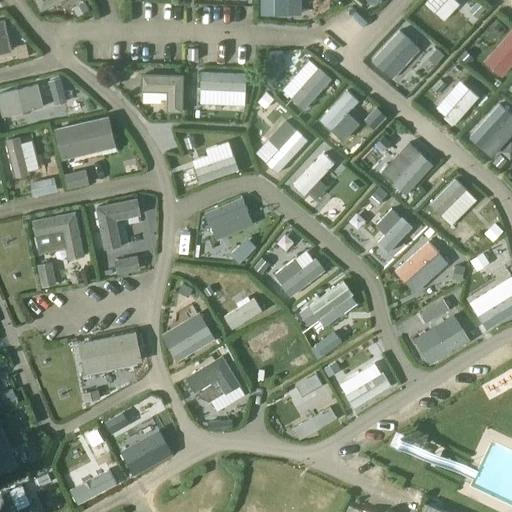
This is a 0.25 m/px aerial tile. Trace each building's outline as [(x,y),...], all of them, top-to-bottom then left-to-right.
[(34,0),(41,12),(66,0),(34,0)] [(290,16),(289,0),(261,0),(262,17),(290,16)] [(428,0),(426,3),(445,21),(460,4),(455,0),(428,0)] [(74,8),(78,16),(89,10),(85,2),(74,8)] [(469,11),(476,18),(485,9),(478,2),(469,11)] [(4,21),(0,21),(0,54),(11,52),(4,21)] [(424,47),(403,27),(372,61),(383,71),(384,70),(394,79),(424,47)] [(511,30),(485,61),(502,76),(511,64),(511,30)] [(26,44),(17,46),(20,59),(29,56),(26,44)] [(438,48),(429,58),(436,64),(445,55),(438,48)] [(189,60),(198,60),(199,49),(189,49),(189,60)] [(270,52),(268,63),(280,66),(283,51),(270,52)] [(466,51),(460,57),(467,63),(473,57),(466,51)] [(319,68),(310,60),(283,89),(293,98),(292,98),(304,109),(331,79),(320,68),(319,68)] [(110,82),(119,85),(124,73),(115,70),(110,82)] [(247,74),(202,72),(201,88),(246,90),(247,74)] [(183,76),(142,74),(141,92),(167,93),(166,113),(182,113),(183,76)] [(49,81),(51,91),(63,88),(61,78),(49,81)] [(441,80),(433,88),(438,93),(446,84),(441,80)] [(38,85),(0,94),(0,109),(2,117),(44,107),(38,85)] [(455,124),(479,97),(469,89),(446,116),(455,124)] [(332,130),(359,101),(348,90),(320,119),(332,130)] [(258,102),(266,108),(274,99),(267,92),(258,102)] [(482,148),(511,115),(511,114),(500,104),(469,137),(482,148)] [(387,116),(376,107),(370,113),(381,123),(387,116)] [(109,116),(55,128),(62,160),(116,147),(109,116)] [(269,139),(280,148),(267,163),(278,173),(307,141),(286,121),(269,139)] [(193,136),(185,138),(188,149),(196,146),(193,136)] [(384,136),(376,144),(383,151),(391,143),(384,136)] [(20,137),(6,141),(15,176),(29,172),(20,137)] [(402,177),(412,187),(436,160),(426,151),(402,177)] [(335,163),(324,153),(295,184),(305,194),(335,163)] [(501,154),(493,162),(500,169),(507,160),(501,154)] [(196,168),(201,182),(239,170),(234,156),(196,168)] [(64,174),(67,189),(79,186),(76,172),(64,174)] [(430,204),(441,215),(466,190),(455,179),(430,204)] [(42,180),(31,183),(33,196),(45,194),(42,180)] [(383,199),(375,192),(369,199),(377,206),(383,199)] [(243,197),(205,213),(207,217),(211,226),(248,211),(243,197)] [(97,207),(106,249),(121,245),(116,220),(140,214),(137,199),(97,207)] [(64,235),(70,263),(86,259),(76,213),(34,222),(38,240),(64,235)] [(378,242),(389,252),(412,227),(401,217),(378,242)] [(495,223),(484,233),(493,242),(503,231),(495,223)] [(449,263),(429,241),(396,270),(406,281),(421,268),(431,279),(449,263)] [(231,254),(239,263),(248,254),(239,246),(231,254)] [(483,253),(470,261),(477,271),(489,263),(483,253)] [(128,272),(125,258),(115,260),(118,274),(128,272)] [(262,258),(254,268),(261,274),(270,264),(262,258)] [(296,258),(275,274),(282,284),(281,284),(290,296),(324,270),(315,259),(304,267),(296,258)] [(455,266),(453,278),(462,280),(465,268),(455,266)] [(56,278),(41,281),(42,288),(57,284),(56,278)] [(352,295),(342,282),(300,313),(309,325),(319,318),(325,326),(341,315),(335,307),(352,295)] [(183,284),(178,292),(189,297),(193,289),(183,284)] [(210,286),(204,290),(208,296),(214,293),(210,286)] [(487,329),(511,313),(511,295),(479,316),(487,329)] [(254,298),(225,316),(232,329),(262,310),(254,298)] [(444,299),(434,305),(440,315),(450,309),(444,299)] [(214,339),(199,314),(178,327),(185,339),(170,348),(177,361),(214,339)] [(283,321),(245,343),(253,356),(290,334),(283,321)] [(469,341),(462,328),(424,352),(431,364),(469,341)] [(86,377),(146,365),(140,334),(80,347),(86,377)] [(323,355),(332,348),(325,338),(316,345),(323,355)] [(303,354),(292,361),(297,368),(308,362),(303,354)] [(222,356),(188,377),(200,397),(202,396),(210,399),(211,401),(239,384),(222,356)] [(325,368),(329,377),(340,370),(336,362),(325,368)] [(383,372),(345,395),(353,408),(391,385),(383,372)] [(306,380),(313,390),(322,384),(316,374),(306,380)] [(0,393),(4,404),(17,398),(13,388),(0,393)] [(82,394),(84,403),(101,399),(99,390),(82,394)] [(330,407),(294,427),(301,439),(336,418),(330,407)] [(112,418),(105,421),(112,434),(119,430),(112,418)] [(221,430),(220,420),(208,421),(208,431),(221,430)] [(0,471),(14,466),(0,430),(0,471)] [(97,430),(88,434),(94,446),(103,441),(97,430)] [(142,441),(122,452),(134,474),(171,453),(160,433),(143,442),(142,441)] [(42,450),(34,446),(27,459),(36,463),(42,450)] [(109,469),(71,490),(78,504),(117,484),(109,469)] [(37,478),(40,486),(52,481),(48,474),(37,478)] [(19,511),(9,490),(0,494),(0,508),(1,511),(19,511)]
